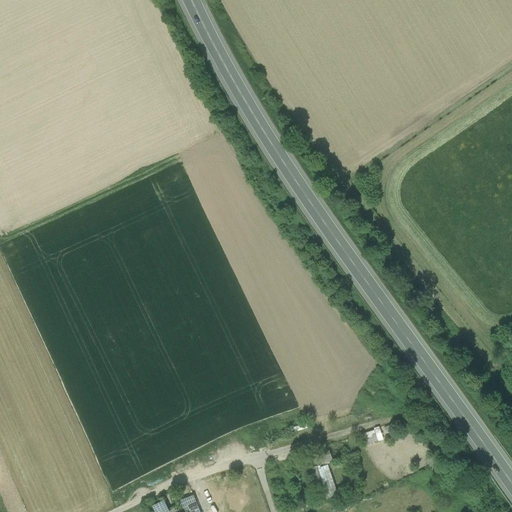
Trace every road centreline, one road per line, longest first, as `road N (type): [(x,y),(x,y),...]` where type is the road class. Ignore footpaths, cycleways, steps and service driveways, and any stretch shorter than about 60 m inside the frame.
road 1 (primary): [(511,485),(329,229),(233,82),(191,0)]
road 2 (track): [(511,80),(403,154),(385,183),(392,218),(496,347),(511,352)]
road 3 (residential): [(113,511),(253,452),(386,419)]
